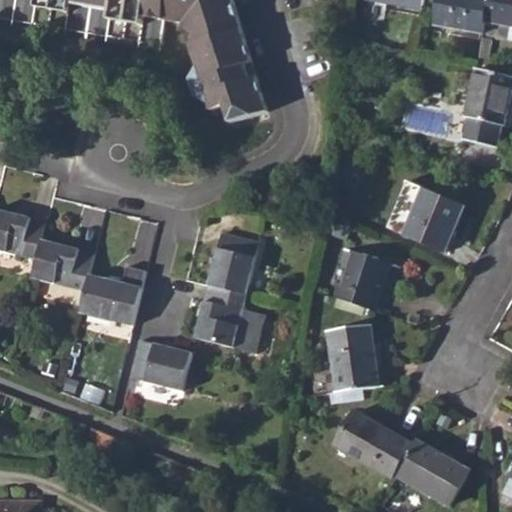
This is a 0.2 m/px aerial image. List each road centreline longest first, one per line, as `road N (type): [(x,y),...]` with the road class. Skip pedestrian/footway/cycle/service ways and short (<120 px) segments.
road 1 (residential): [(0,152),(182,194),(282,163),(296,126),(258,0)]
road 2 (residential): [(511,254),(468,334),(469,376)]
